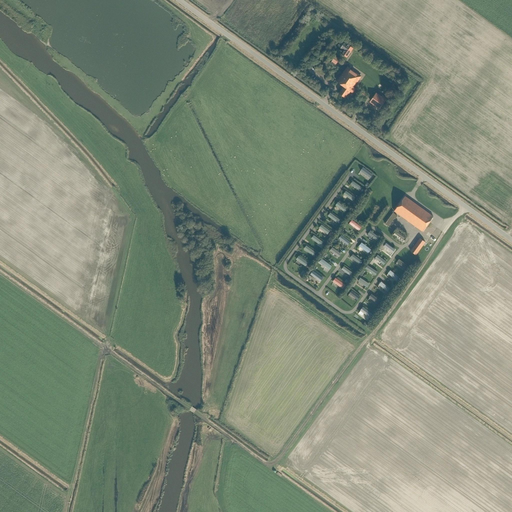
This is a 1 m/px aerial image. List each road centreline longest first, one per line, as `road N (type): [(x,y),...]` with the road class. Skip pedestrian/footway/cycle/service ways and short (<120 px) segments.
road 1 (tertiary): [(511,242),(176,0)]
road 2 (track): [(463,207),(279,460),(266,463),(229,434)]
road 3 (track): [(449,226),(418,234),(354,310),(341,311),(285,265),(355,176)]
road 4 (track): [(229,434),(109,349)]
road 5 (track): [(318,294),(365,230),(376,228),(401,248)]
